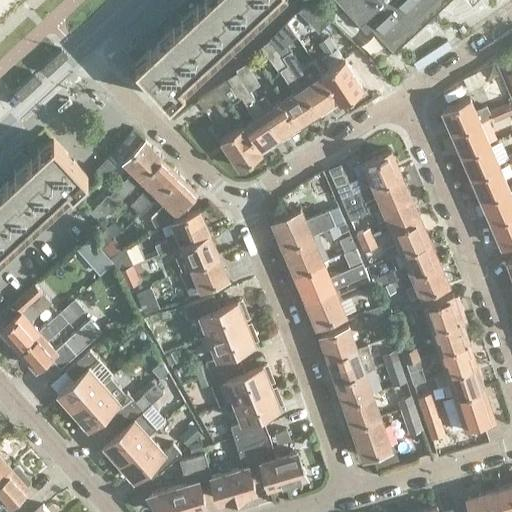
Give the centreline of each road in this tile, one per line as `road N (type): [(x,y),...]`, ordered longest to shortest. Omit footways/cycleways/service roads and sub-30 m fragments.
road 1 (residential): [(352,498),(237,211)]
road 2 (residential): [(511,386),(400,103)]
road 3 (residential): [(237,211),(73,51)]
road 4 (residential): [(237,211),(400,103)]
road 5 (residential): [(352,498),(511,446)]
road 6 (residential): [(104,511),(0,395)]
road 7 (residential): [(400,103),(511,31)]
